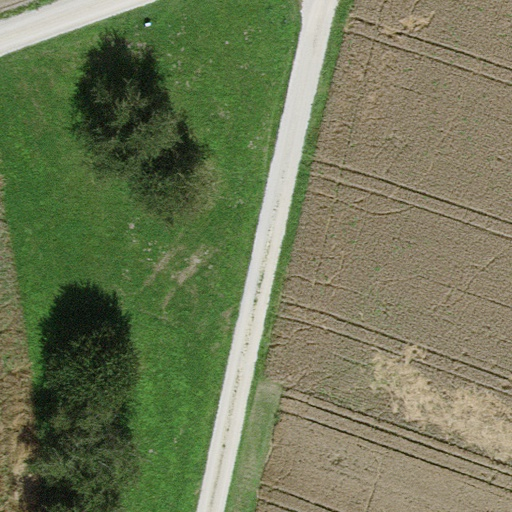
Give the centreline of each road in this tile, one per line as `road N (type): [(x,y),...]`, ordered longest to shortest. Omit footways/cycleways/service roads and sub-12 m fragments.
road 1 (track): [(205,511),(312,0)]
road 2 (track): [(0,44),(126,0)]
